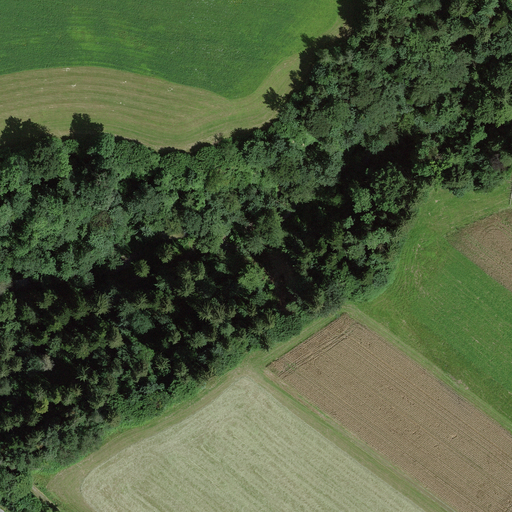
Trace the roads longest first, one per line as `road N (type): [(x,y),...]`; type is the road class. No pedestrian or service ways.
road 1 (track): [(0,326),(183,260),(201,238)]
road 2 (track): [(451,511),(312,407)]
